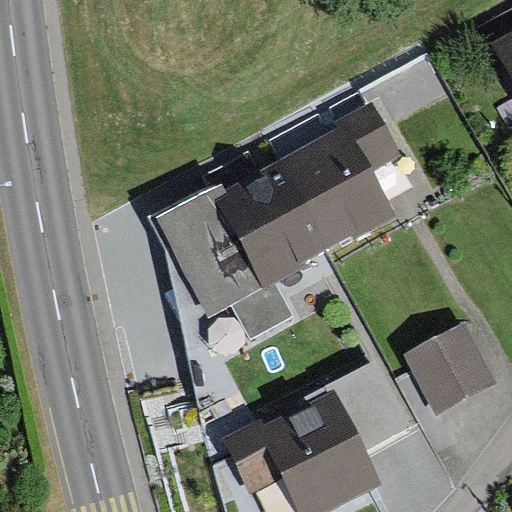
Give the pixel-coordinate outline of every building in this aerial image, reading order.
[(511,42),(492,54),(511,89),(511,42)] [(263,294),(265,297),(277,290),(395,224),(369,177),(398,160),(370,111),(336,130),(340,136),(228,200),(223,191),(156,229),(209,324),(232,311),(263,294)] [(295,321),(277,290),(265,297),(263,294),(232,311),(251,345),(295,321)] [(405,363),(438,421),(499,387),(466,329),(405,363)] [(300,406),(304,414),(336,398),(366,458),(413,434),(378,366),(300,406)] [(294,511),(344,511),(384,492),(366,458),(336,398),(304,414),(263,434),(260,427),(224,445),(250,499),(281,484),(294,511)]
